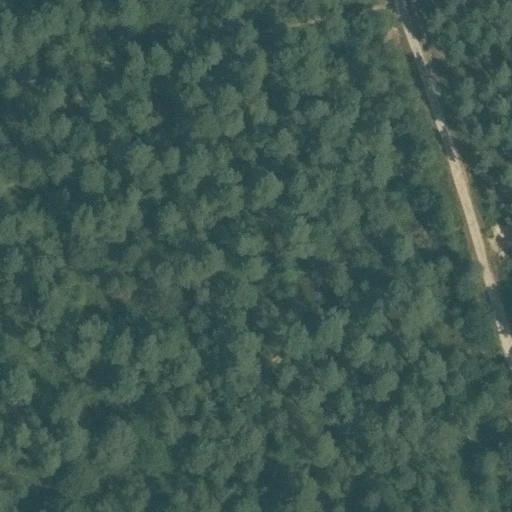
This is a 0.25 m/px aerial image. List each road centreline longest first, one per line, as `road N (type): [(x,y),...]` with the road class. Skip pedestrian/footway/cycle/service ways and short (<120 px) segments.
road 1 (track): [(0,90),(398,4)]
road 2 (track): [(396,0),(511,362)]
